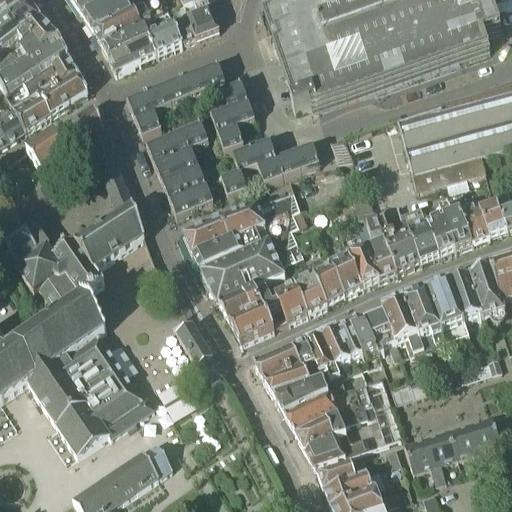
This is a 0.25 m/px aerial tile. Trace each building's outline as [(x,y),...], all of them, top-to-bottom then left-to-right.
[(0,30),(28,11),(20,1),(20,0),(1,0),(0,1),(0,30)] [(67,1),(83,25),(127,0),(68,0),(68,1),(67,1)] [(130,0),(127,0),(83,25),(94,42),(140,15),(130,0)] [(178,0),(184,16),(207,6),(215,3),(214,0),(178,0)] [(290,99),(291,102),(293,107),(291,108),(295,119),(316,113),(317,118),(490,59),(484,42),(501,36),(488,0),(275,0),(278,7),(261,13),(290,99)] [(101,53),(147,29),(162,21),(161,16),(156,6),(140,15),(94,42),(101,53)] [(184,16),(188,25),(196,47),(219,38),(207,6),(184,16)] [(0,68),(11,61),(6,53),(17,45),(41,28),(28,11),(0,30),(0,68)] [(162,21),(147,29),(154,45),(161,62),(183,53),(182,52),(177,38),(174,33),(167,19),(162,21)] [(184,35),(177,38),(182,52),(196,47),(188,25),(181,27),(184,35)] [(6,53),(11,61),(19,56),(22,54),(33,47),(40,57),(58,46),(41,29),(42,29),(41,28),(17,45),(6,53)] [(101,53),(109,67),(130,57),(154,45),(147,29),(101,53)] [(154,45),(130,57),(132,63),(129,66),(133,74),(161,62),(154,45)] [(0,109),(0,111),(1,113),(6,121),(8,119),(21,142),(24,140),(13,120),(39,104),(76,80),(68,66),(58,46),(40,57),(33,47),(22,54),(19,56),(11,61),(0,68),(0,71),(5,80),(0,83),(0,93),(7,106),(0,109)] [(130,57),(109,67),(115,83),(133,74),(129,66),(132,63),(130,57)] [(218,73),(202,79),(209,98),(225,92),(218,73)] [(202,79),(183,86),(191,105),(209,98),(202,79)] [(76,80),(39,104),(51,124),(87,102),(88,101),(78,83),(76,80)] [(183,86),(164,94),(172,113),(191,105),(183,86)] [(439,109),(408,119),(410,125),(441,115),(442,118),(511,99),(511,89),(440,110),(439,109)] [(222,99),(228,117),(248,110),(241,92),(222,99)] [(164,94),(146,102),(154,121),(172,113),(164,94)] [(481,164),(511,155),(511,99),(442,118),(441,115),(410,125),(402,127),(397,129),(411,183),(412,183),(416,200),(485,181),(481,164)] [(127,110),(135,129),(154,121),(146,102),(127,110)] [(13,120),(24,140),(51,124),(39,104),(13,120)] [(248,110),(228,117),(236,136),(255,129),(248,110)] [(1,113),(0,113),(0,140),(6,152),(21,142),(8,119),(6,121),(1,113)] [(117,222),(98,234),(53,263),(47,254),(48,253),(37,237),(27,244),(26,242),(5,257),(15,273),(33,298),(37,295),(54,320),(16,347),(10,338),(0,345),(0,409),(27,391),(77,465),(109,445),(110,447),(154,417),(146,407),(141,410),(131,394),(126,387),(98,347),(108,340),(83,304),(104,291),(95,278),(145,246),(133,216),(95,114),(94,114),(26,159),(42,182),(89,150),(117,222)] [(210,124),(217,142),(236,136),(228,117),(210,124)] [(154,121),(135,129),(143,146),(161,139),(154,121)] [(170,126),(171,127),(173,134),(185,129),(182,121),(170,126)] [(400,121),(389,125),(391,131),(397,129),(402,127),(400,121)] [(201,132),(183,140),(191,158),(208,151),(201,132)] [(236,136),(217,142),(224,160),(243,154),(236,136)] [(183,140),(165,147),(173,166),(191,158),(183,140)] [(330,150),(337,172),(338,173),(353,168),(345,146),(333,150),(332,149),(330,150)] [(146,155),(154,174),(173,166),(165,147),(146,155)] [(269,149),(250,156),(257,174),(276,167),(269,149)] [(312,154),(294,161),(301,179),(319,173),(312,154)] [(232,163),(239,181),(240,180),(241,182),(258,176),(257,174),(250,156),(232,163)] [(173,166),(180,183),(198,175),(191,158),(173,166)] [(294,161),(276,167),(283,186),(301,179),(294,161)] [(154,174),(162,191),(180,183),(173,166),(154,174)] [(283,186),(276,167),(257,174),(258,176),(264,193),(283,186)] [(180,183),(188,201),(206,193),(198,175),(180,183)] [(240,180),(239,181),(221,187),(228,206),(247,199),(241,182),(240,180)] [(162,191),(170,209),(188,201),(180,183),(162,191)] [(499,183),(486,186),(490,202),(503,198),(499,183)] [(206,193),(188,201),(195,219),(213,211),(206,193)] [(361,227),(365,226),(373,223),(367,205),(365,199),(353,203),(361,227)] [(188,201),(170,209),(177,226),(195,219),(188,201)] [(247,242),(252,255),(291,238),(305,232),(300,220),(299,215),(294,201),(256,214),(266,235),(247,242)] [(497,208),(498,211),(500,220),(507,240),(511,238),(511,214),(509,205),(497,208)] [(468,219),(460,222),(472,252),(490,245),(478,216),(476,207),(465,210),(468,219)] [(498,211),(478,216),(490,245),(507,240),(500,220),(498,211)] [(457,213),(438,219),(455,258),(472,252),(460,222),(457,213)] [(184,243),(193,264),(247,242),(266,235),(256,214),(220,227),(184,243)] [(420,214),(399,222),(403,233),(405,232),(424,224),(420,214)] [(434,231),(427,234),(439,264),(455,258),(438,219),(431,222),(434,231)] [(372,245),(366,248),(380,288),(397,281),(381,241),(389,238),(383,224),(367,231),(372,245)] [(424,224),(405,232),(421,271),(439,264),(427,234),(426,233),(427,233),(424,224)] [(393,237),(389,238),(381,241),(397,281),(421,271),(405,232),(403,233),(399,234),(402,244),(397,246),(393,237)] [(291,238),(252,255),(201,279),(212,300),(218,312),(219,313),(254,296),(285,282),(281,274),(294,268),(302,265),(296,250),(291,238)] [(193,264),(201,279),(252,255),(247,242),(193,264)] [(347,256),(352,265),(362,295),(362,296),(380,288),(366,248),(347,256)] [(352,265),(332,275),(345,304),(362,295),(352,265)] [(490,277),(502,309),(511,305),(511,304),(511,303),(511,270),(498,275),(490,277)] [(332,275),(314,283),(328,313),(345,304),(332,275)] [(450,291),(465,329),(480,324),(480,325),(482,325),(491,322),(505,319),(502,309),(490,277),(489,278),(478,282),(472,284),(471,284),(450,291)] [(294,293),(295,293),(308,323),(328,313),(314,283),(294,293)] [(427,300),(446,352),(469,344),(465,329),(450,291),(443,294),(444,295),(428,301),(428,300),(427,300)] [(257,302),(264,318),(267,323),(281,316),(288,332),(308,323),(295,293),(274,302),(278,310),(274,312),(267,297),(257,302)] [(219,313),(230,334),(264,318),(257,302),(254,296),(219,313)] [(405,308),(425,360),(446,352),(427,300),(426,300),(426,299),(405,308)] [(395,350),(396,353),(403,350),(410,365),(425,360),(405,308),(404,308),(405,309),(404,310),(384,318),(383,318),(395,350)] [(264,318),(230,334),(241,353),(274,338),(267,323),(264,318)] [(364,326),(376,355),(379,361),(384,359),(382,356),(384,355),(382,351),(385,349),(388,354),(394,369),(401,366),(395,353),(396,353),(395,350),(383,318),(364,326)] [(172,334),(178,345),(198,378),(205,375),(213,370),(193,336),(192,337),(186,326),(172,334)] [(351,332),(363,362),(376,355),(364,326),(362,327),(358,329),(358,328),(351,332)] [(336,338),(353,366),(363,362),(351,332),(336,338)] [(321,344),(335,374),(353,366),(336,338),(321,344)] [(305,351),(314,371),(318,381),(327,378),(330,388),(339,385),(335,374),(321,344),(305,351)] [(305,351),(293,356),(303,376),(314,371),(305,351)] [(254,374),(265,393),(303,376),(293,356),(272,366),(254,374)] [(456,380),(459,392),(501,379),(497,367),(456,380)] [(265,393),(274,407),(322,391),(318,381),(307,386),(303,376),(265,393)] [(274,407),(285,425),(331,404),(345,400),(339,385),(330,388),(322,391),(274,407)] [(295,441),(305,459),(345,441),(343,435),(375,424),(384,452),(401,446),(381,386),(367,391),(368,393),(373,412),(361,416),(325,425),(295,441)] [(428,389),(419,392),(423,404),(432,401),(428,389)] [(415,407),(411,395),(410,391),(391,397),(396,413),(415,407)] [(419,392),(411,395),(415,407),(423,404),(419,392)] [(285,425),(295,441),(325,425),(361,416),(373,412),(368,393),(345,400),(331,404),(285,425)] [(484,429),(470,433),(484,476),(489,475),(484,460),(501,455),(492,426),(491,427),(492,429),(484,431),(484,429)] [(449,440),(448,440),(457,469),(474,464),(478,478),(484,476),(470,433),(456,438),(457,440),(449,443),(449,440)] [(440,443),(426,447),(440,491),(445,489),(441,474),(457,469),(448,440),(448,441),(448,443),(441,445),(440,443)] [(345,441),(305,459),(314,476),(316,476),(315,475),(345,465),(366,458),(362,448),(350,452),(345,441)] [(440,491),(426,447),(413,452),(413,454),(406,457),(405,454),(404,455),(413,483),(430,478),(435,492),(440,491)] [(173,477),(170,473),(157,452),(72,508),(75,511),(119,511),(128,506),(173,477)] [(396,456),(387,459),(392,475),(401,472),(396,456)] [(317,482),(323,498),(356,487),(351,471),(317,482)] [(323,498),(328,511),(335,511),(374,499),(376,498),(385,495),(379,480),(356,487),(323,498)] [(376,498),(374,499),(335,511),(398,511),(396,504),(381,510),(380,508),(376,498)] [(422,506),(423,511),(437,511),(434,502),(422,506)]
